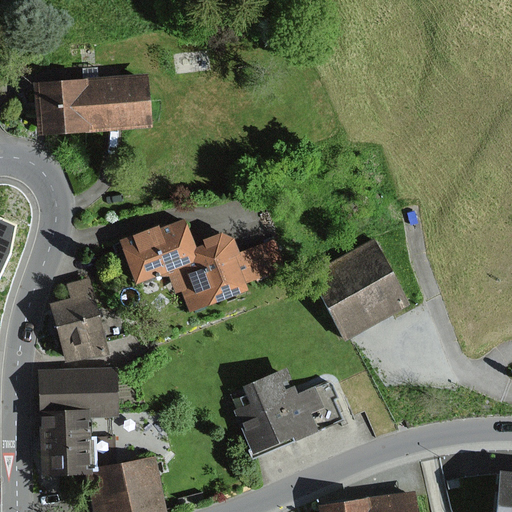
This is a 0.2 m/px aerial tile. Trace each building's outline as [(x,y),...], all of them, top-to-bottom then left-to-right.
[(153,128),(149,74),(35,83),(39,137),(153,128)] [(414,207),(406,209),(409,221),(417,219),(414,207)] [(160,226),(120,241),(137,285),(168,273),(202,260),(197,248),(186,220),(161,229),(160,226)] [(202,260),(168,273),(177,294),(182,292),(191,315),(252,291),(249,284),(277,274),(266,244),(241,253),(231,229),(204,240),(205,244),(197,248),(202,260)] [(412,305),(375,239),(309,274),(345,341),(412,305)] [(109,354),(90,278),(67,284),(71,300),(52,304),(68,365),(109,354)] [(298,394),(287,368),(243,387),(247,396),(241,398),(245,407),(235,411),(255,458),(344,421),(336,401),(340,399),(334,386),(331,383),(316,389),(315,387),(298,394)] [(92,438),(91,418),(119,417),(118,370),(39,372),(42,477),(86,476),(98,476),(98,467),(97,438),(92,438)] [(167,511),(156,456),(98,467),(98,476),(86,476),(93,511),(167,511)] [(511,511),(511,472),(501,472),(496,511),(511,511)] [(419,511),(416,491),(320,506),(320,511),(419,511)]
